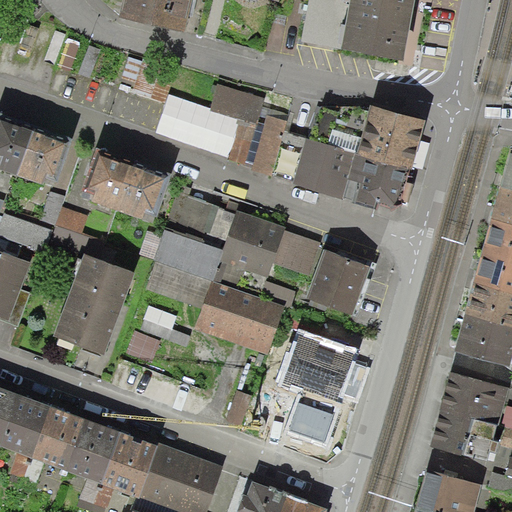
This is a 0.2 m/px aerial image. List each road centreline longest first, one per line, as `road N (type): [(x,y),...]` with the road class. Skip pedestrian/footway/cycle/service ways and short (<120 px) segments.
road 1 (residential): [(0,95),(420,247)]
road 2 (residential): [(455,102),(318,87),(197,60),(115,33),(71,0)]
road 3 (residential): [(351,483),(0,356)]
road 4 (residential): [(420,247),(351,483)]
road 5 (residential): [(455,102),(420,247)]
